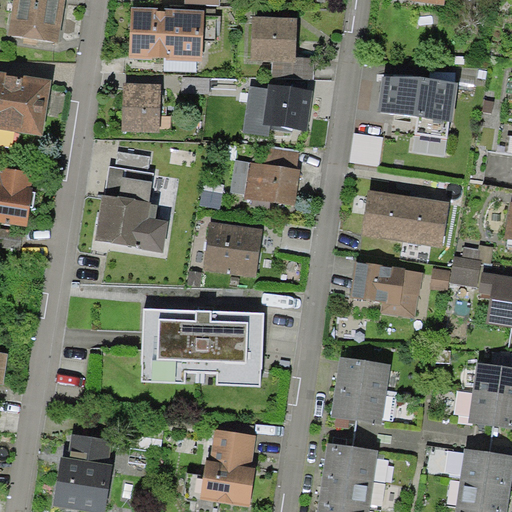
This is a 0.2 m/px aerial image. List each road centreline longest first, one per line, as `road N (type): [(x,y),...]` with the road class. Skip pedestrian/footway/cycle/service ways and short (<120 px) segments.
road 1 (residential): [(357,0),(283,511)]
road 2 (residential): [(26,511),(100,0)]
